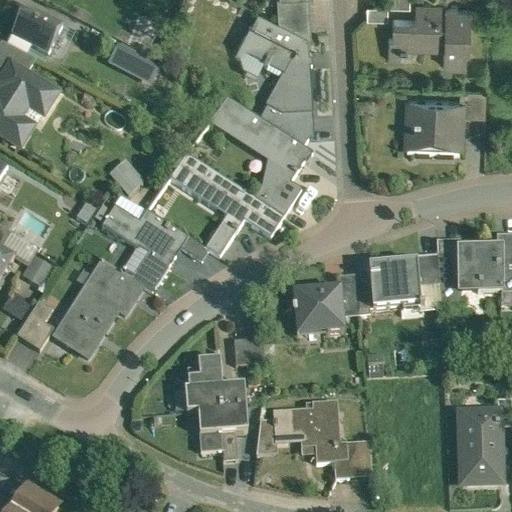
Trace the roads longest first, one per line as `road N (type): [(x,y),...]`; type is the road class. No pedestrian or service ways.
road 1 (residential): [(84,426),(183,317),(258,261),(355,225)]
road 2 (residential): [(84,426),(168,474),(293,511)]
road 3 (residential): [(339,0),(355,225)]
road 4 (residential): [(355,225),(451,197),(511,192)]
